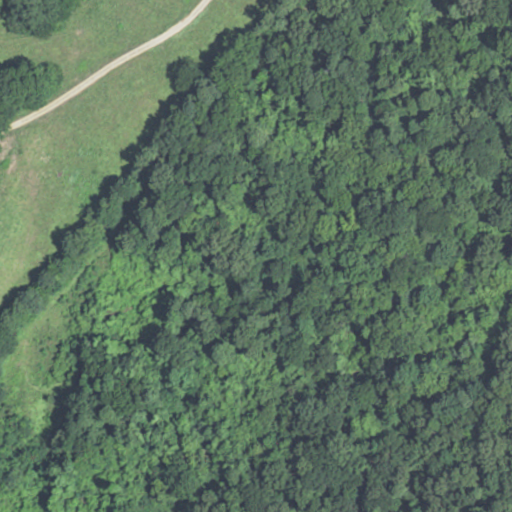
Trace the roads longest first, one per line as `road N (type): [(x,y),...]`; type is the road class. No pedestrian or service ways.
road 1 (residential): [(400,511),(423,400),(511,344)]
road 2 (residential): [(0,101),(108,30)]
